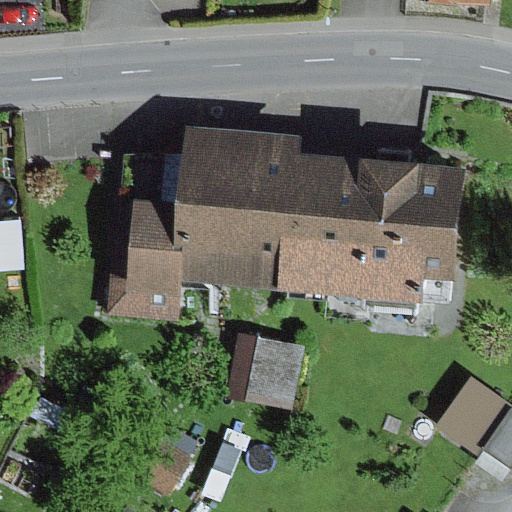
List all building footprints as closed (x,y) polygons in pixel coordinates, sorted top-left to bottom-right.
[(310,130),(187,128),(181,155),(138,158),(125,159),(122,236),(115,237),(110,312),(184,319),(188,284),(211,286),(212,276),(370,288),(369,294),(452,301),(457,268),(466,270),(475,158),(432,155),(431,150),(371,145),(371,150),(308,145),(310,130)] [(307,343),(241,330),(228,396),(295,408),(307,343)] [(483,454),(511,411),(511,401),(474,375),(440,423),(483,454)] [(511,468),(511,411),(483,454),(478,461),(505,479),(511,468)] [(168,420),(138,473),(171,492),(202,440),(168,420)]
